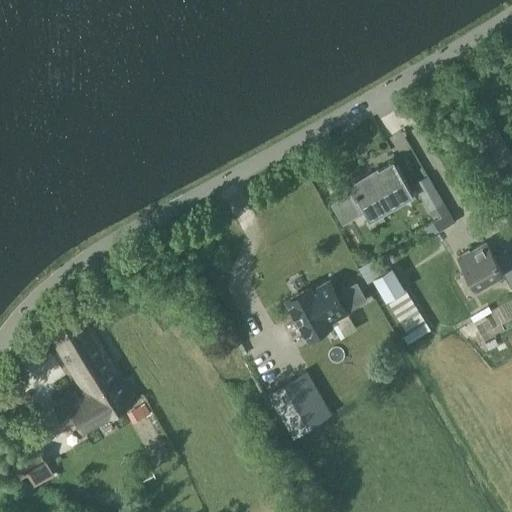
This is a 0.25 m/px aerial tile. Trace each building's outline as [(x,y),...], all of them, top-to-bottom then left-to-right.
[(498,169),(511,159),(511,150),(492,119),(458,141),(490,193),(507,183),(498,169)] [(350,190),(331,201),(343,222),(364,210),(370,220),(414,196),(394,161),(379,169),(378,167),(371,171),(347,185),(350,190)] [(428,174),(413,183),(434,220),(449,211),(428,174)] [(434,220),(440,231),(456,221),(450,211),(449,211),(434,220)] [(460,256),(457,257),(475,288),(502,273),(511,290),(511,264),(504,252),(494,258),(485,243),(461,257),(460,256)] [(374,258),(359,267),(367,282),(383,273),(374,258)] [(384,274),(375,280),(384,295),(388,302),(407,336),(403,338),(407,345),(430,332),(405,290),(393,269),(384,274)] [(308,335),(330,323),(329,321),(366,299),(357,283),(337,294),(330,282),(312,292),(311,290),(290,302),(308,335)] [(81,307),(80,308),(47,327),(84,391),(54,408),(65,426),(74,421),(80,432),(134,401),(81,307)] [(491,312),(488,307),(471,317),(474,322),(491,312)] [(298,374),(269,391),(270,394),(293,432),(294,435),(324,417),(323,415),(298,374)] [(51,437),(49,435),(39,420),(29,429),(40,444),(51,437)] [(46,463),(37,447),(12,462),(20,477),(25,474),(46,463)]
